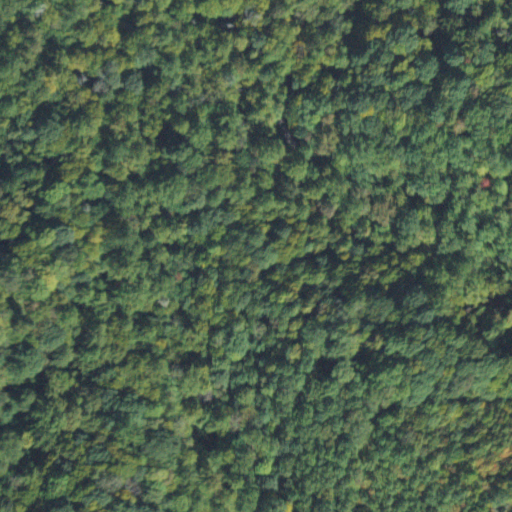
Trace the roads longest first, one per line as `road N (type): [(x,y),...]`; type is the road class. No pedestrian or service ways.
road 1 (residential): [(308,0),(269,78),(268,98),(274,120),(353,219),(340,244),(256,259),(234,279),(234,338),(259,416),(267,511)]
road 2 (residential): [(511,392),(375,402),(352,438),(351,511)]
